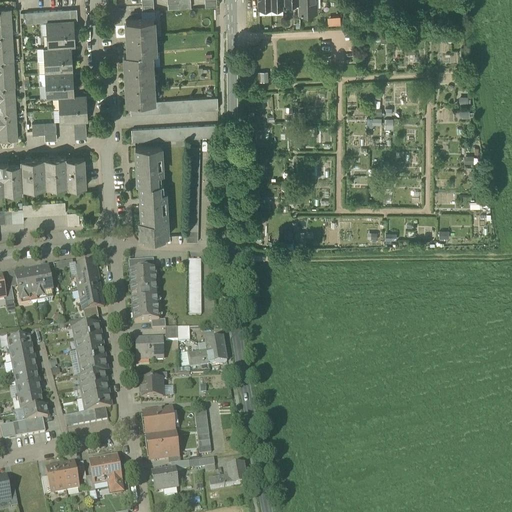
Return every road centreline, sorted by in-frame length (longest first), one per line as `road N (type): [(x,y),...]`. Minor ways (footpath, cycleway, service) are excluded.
road 1 (tertiary): [(267,511),(235,325),(231,0)]
road 2 (track): [(511,253),(232,257)]
road 3 (residential): [(95,0),(113,244)]
road 4 (residential): [(113,244),(129,433)]
road 5 (residential): [(129,433),(0,461)]
